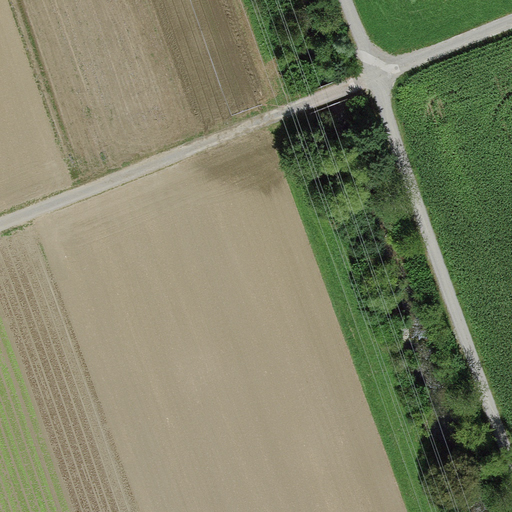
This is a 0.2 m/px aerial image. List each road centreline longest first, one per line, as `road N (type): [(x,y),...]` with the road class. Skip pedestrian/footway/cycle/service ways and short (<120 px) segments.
road 1 (track): [(374,76),(511,467)]
road 2 (track): [(374,76),(0,219)]
road 3 (track): [(511,21),(374,76)]
